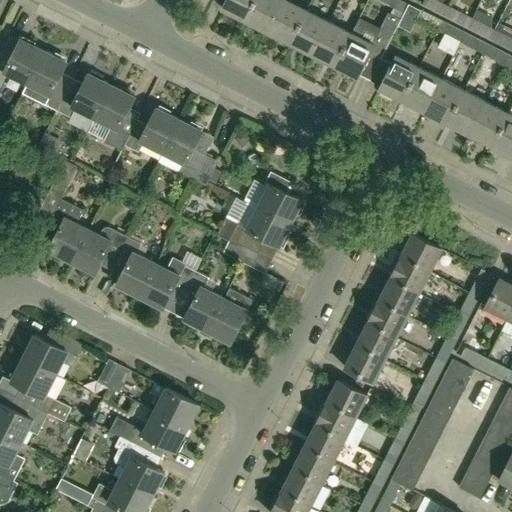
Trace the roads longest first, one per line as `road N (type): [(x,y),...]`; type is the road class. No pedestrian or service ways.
road 1 (residential): [(0,301),(12,289),(32,292),(263,410)]
road 2 (residential): [(263,410),(388,158)]
road 3 (residential): [(388,158),(143,33)]
road 4 (residential): [(511,221),(388,158)]
